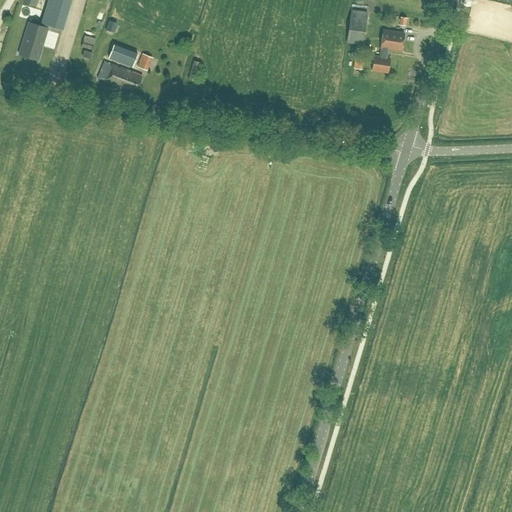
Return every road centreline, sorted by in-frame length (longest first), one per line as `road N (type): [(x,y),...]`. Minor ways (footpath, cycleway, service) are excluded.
road 1 (unclassified): [(406,148),(0,84)]
road 2 (tertiary): [(297,511),(406,148)]
road 3 (tertiary): [(406,148),(447,0)]
